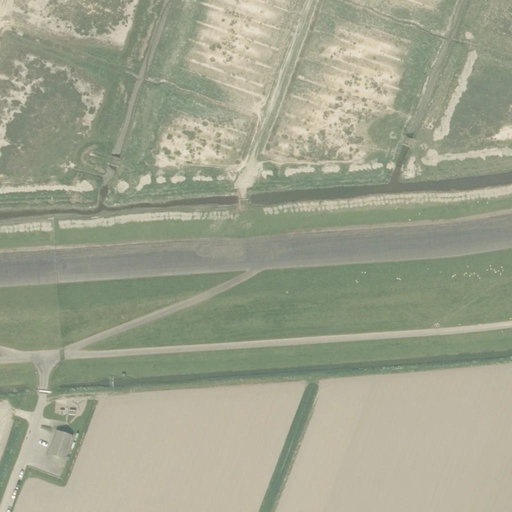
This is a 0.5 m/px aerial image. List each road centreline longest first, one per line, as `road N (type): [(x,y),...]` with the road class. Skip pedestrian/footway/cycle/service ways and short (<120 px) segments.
road 1 (track): [(0,283),(511,244)]
road 2 (unclassified): [(2,511),(52,356)]
road 3 (track): [(138,321),(265,265)]
